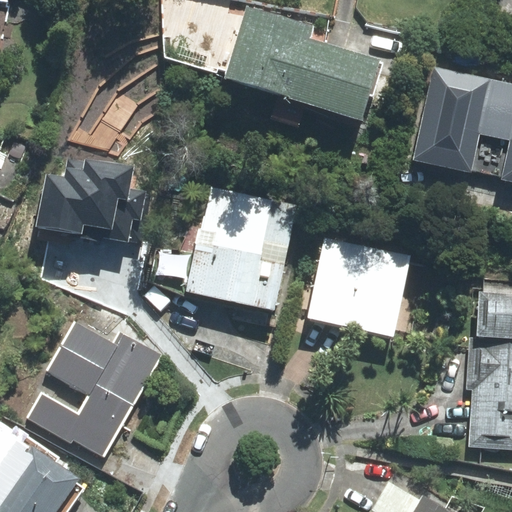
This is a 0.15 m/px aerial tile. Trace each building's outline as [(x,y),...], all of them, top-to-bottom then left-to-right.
[(301,41),(240,22),(219,88),(343,127),(361,70),(298,50),(301,41)] [(511,97),(430,79),(410,167),(459,178),(469,135),(508,144),(498,187),(511,189),(511,97)] [(263,317),(288,215),(208,195),(182,297),(263,317)] [(386,344),(404,266),(325,248),(307,326),(386,344)] [(511,304),(475,302),(472,342),(469,342),(465,390),(472,390),(468,449),(511,452),(511,304)] [(99,459),(154,363),(118,343),(113,353),(76,333),(51,378),(87,399),(74,422),(39,402),(29,420),(99,459)] [(52,511),(69,488),(25,458),(0,495),(0,511),(52,511)]
